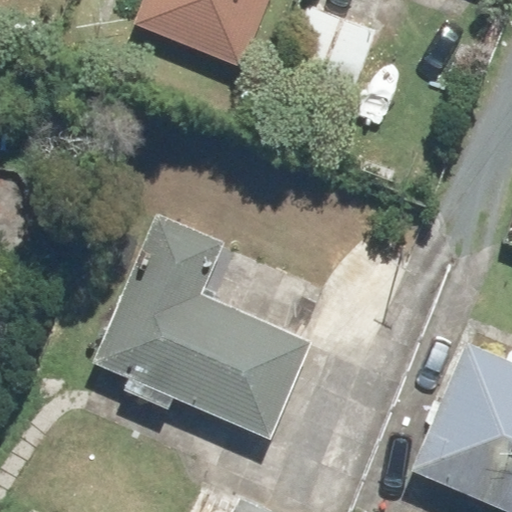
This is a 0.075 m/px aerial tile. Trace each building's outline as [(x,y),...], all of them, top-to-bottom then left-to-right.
[(142,0),(136,17),(247,60),(270,0),(142,0)] [(347,107),(378,23),(315,0),(314,0),(283,83),(347,107)] [(174,392),(268,431),(310,327),(202,283),(224,231),(165,207),(102,362),(129,374),(125,385),(169,403),(174,392)] [(437,471),(425,500),(453,511),(483,511),(491,493),(511,501),(511,351),(470,334),(417,463),(437,471)] [(305,511),(205,466),(183,511),(305,511)]
